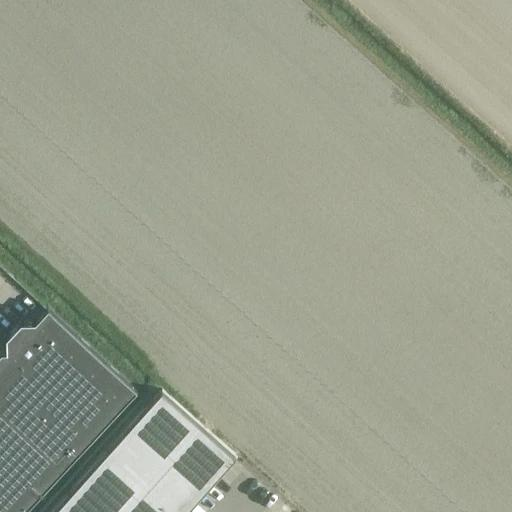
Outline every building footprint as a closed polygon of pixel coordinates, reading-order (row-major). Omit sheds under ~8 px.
[(0,511),(21,511),(137,388),(48,305),(34,320),(21,320),(6,336),(6,350),(0,356),(0,511)] [(162,388),(110,446),(184,511),(236,454),(162,388)] [(184,511),(110,446),(72,489),(97,511),(184,511)] [(97,511),(72,489),(51,511),(97,511)] [(302,511),(288,500),(277,511),(302,511)]
